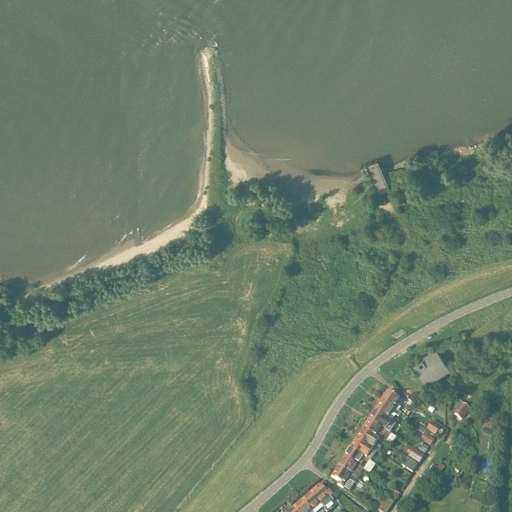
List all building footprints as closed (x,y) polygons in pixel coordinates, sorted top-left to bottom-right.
[(426,385),(449,370),(435,349),(413,364),(426,385)] [(405,416),(407,412),(397,406),(401,400),(387,392),(381,400),(395,409),(402,414),(405,416)] [(381,400),(375,410),(389,419),(392,413),(399,418),(402,414),(395,409),(381,400)] [(462,420),(470,409),(464,405),(464,404),(460,401),(454,409),(457,411),(454,415),(462,420)] [(375,410),(369,419),(390,433),(393,430),(385,425),(389,419),(375,410)] [(385,444),(391,434),(390,433),(384,429),(369,419),(363,429),(379,440),(385,444)] [(431,423),(427,429),(435,435),(439,428),(431,423)] [(363,429),(357,438),(377,451),(378,452),(381,448),(376,445),(379,440),(363,429)] [(423,437),(421,439),(423,441),(422,441),(430,447),(433,443),(435,440),(427,435),(426,436),(424,435),(423,437)] [(357,438),(351,448),(369,460),(371,461),(377,451),(357,438)] [(429,448),(423,444),(420,451),(425,454),(429,448)] [(351,448),(345,457),(363,470),(369,460),(351,448)] [(420,466),(426,458),(413,449),(408,457),(420,466)] [(345,457),(338,467),(357,479),(363,470),(345,457)] [(407,458),(402,466),(413,473),(418,465),(407,458)] [(439,476),(446,466),(441,463),(438,467),(433,464),(429,470),(439,476)] [(338,467),(332,477),(339,481),(337,485),(344,489),(349,481),(354,484),(357,479),(338,467)] [(401,470),(396,478),(406,484),(411,476),(401,470)] [(311,493),(326,511),(328,511),(334,508),(331,504),(334,502),(319,485),(311,493)] [(326,511),(311,493),(302,501),(311,511),(326,511)] [(384,504),(379,511),(380,511),(387,511),(393,504),(384,498),(382,502),(384,504)] [(311,511),(302,501),(292,509),(295,511),(311,511)]
